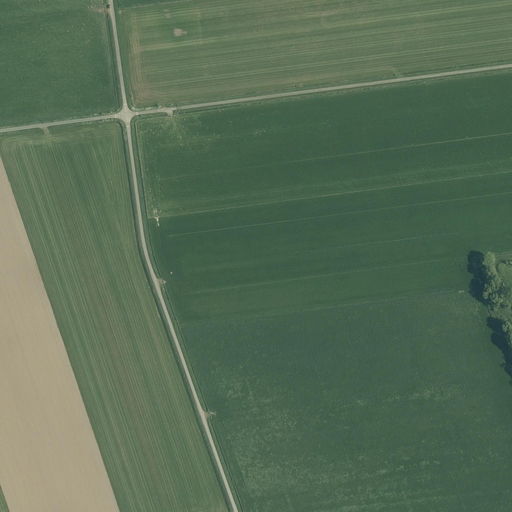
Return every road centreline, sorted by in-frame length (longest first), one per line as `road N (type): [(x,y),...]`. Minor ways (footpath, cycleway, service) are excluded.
road 1 (unclassified): [(233,511),(144,258),(126,113)]
road 2 (unclassified): [(126,113),(511,64)]
road 3 (unclassified): [(0,129),(126,113)]
